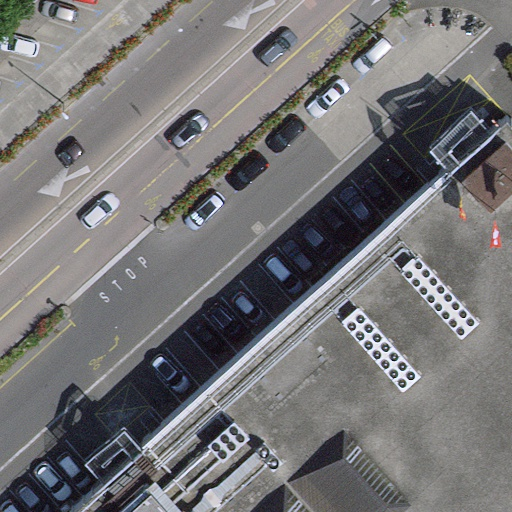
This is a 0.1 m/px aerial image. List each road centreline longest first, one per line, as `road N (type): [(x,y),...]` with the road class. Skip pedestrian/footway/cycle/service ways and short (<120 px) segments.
road 1 (secondary): [(0,309),(349,0)]
road 2 (secondary): [(244,0),(0,219)]
